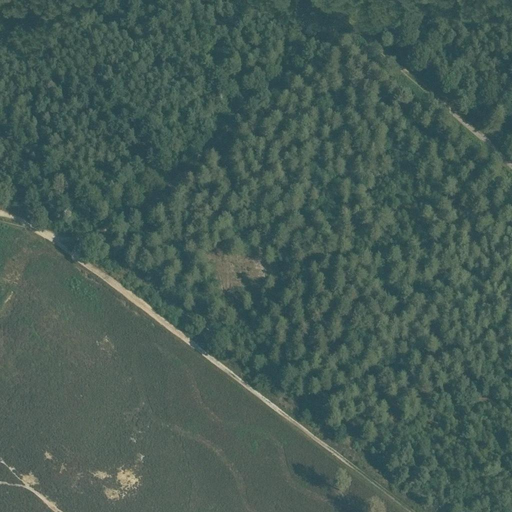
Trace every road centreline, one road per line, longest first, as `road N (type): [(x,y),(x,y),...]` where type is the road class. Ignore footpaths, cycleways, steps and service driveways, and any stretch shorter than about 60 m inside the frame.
road 1 (track): [(62,239),(227,374),(424,511)]
road 2 (track): [(55,241),(89,231),(182,165),(349,0)]
road 3 (track): [(320,0),(511,165)]
